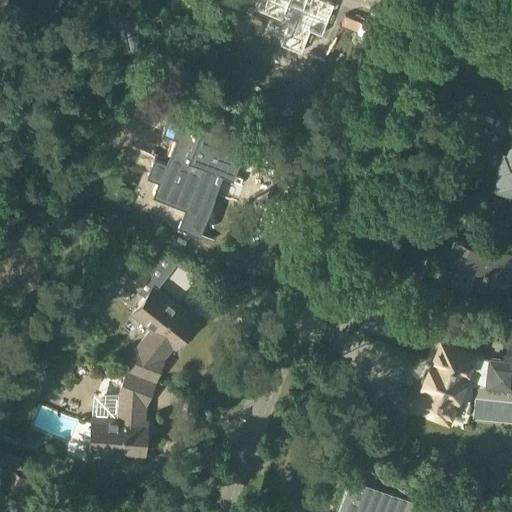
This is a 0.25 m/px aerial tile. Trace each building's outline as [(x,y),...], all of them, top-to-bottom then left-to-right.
[(334,3),(325,0),(254,0),(252,6),(296,23),(292,35),(308,41),(313,30),(322,34),(334,3)] [(142,47),(136,15),(119,18),(125,50),(142,47)] [(233,175),(247,140),(185,116),(167,161),(154,156),(146,174),(160,179),(154,195),(186,207),(182,218),(201,225),(198,233),(199,234),(215,192),(208,189),(216,168),(233,175)] [(503,167),(497,183),(510,188),(508,192),(510,197),(511,197),(511,142),(508,154),(505,153),(500,165),(503,167)] [(480,246),(454,235),(439,272),(467,283),(474,266),(483,269),(482,272),(486,274),(487,272),(503,279),(511,256),(511,254),(482,242),(480,246)] [(155,380),(158,372),(163,358),(174,344),(176,345),(178,343),(182,346),(189,336),(185,333),(197,319),(154,286),(157,282),(147,275),(148,274),(123,255),(111,271),(136,290),(136,289),(145,296),(132,312),(152,327),(137,346),(128,369),(155,380)] [(488,361),(473,355),(473,354),(441,341),(434,360),(432,359),(421,387),(423,388),(415,407),(447,420),(467,369),(486,376),(486,386),(511,388),(511,360),(489,358),(488,361)] [(15,357),(22,360),(26,353),(18,349),(15,357)] [(146,402),(155,380),(128,369),(119,392),(119,393),(94,391),(93,415),(90,448),(144,453),(146,435),(150,435),(151,423),(147,423),(147,419),(144,419),(146,402)] [(38,432),(26,428),(23,438),(35,442),(38,432)] [(0,487),(1,488),(1,489),(16,497),(21,488),(28,491),(33,481),(23,475),(30,461),(0,449),(0,487)] [(42,452),(38,463),(67,474),(73,457),(66,454),(64,460),(42,452)] [(336,511),(423,511),(426,506),(351,475),(336,511)]
